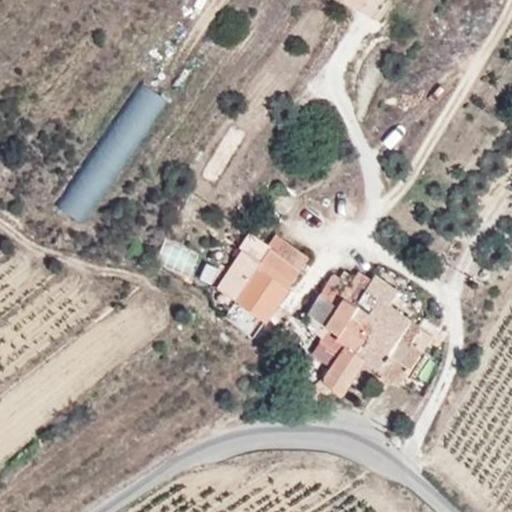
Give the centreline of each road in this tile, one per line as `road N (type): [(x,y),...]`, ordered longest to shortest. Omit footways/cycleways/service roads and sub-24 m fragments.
road 1 (track): [(402,469),(452,358),(454,328),(450,305),(367,234),(488,65),(511,4)]
road 2 (tertiary): [(104,511),(223,444),(286,433),(348,439),(402,469),(450,511)]
